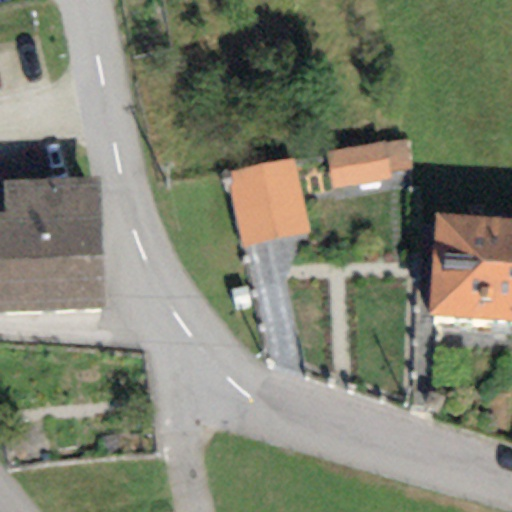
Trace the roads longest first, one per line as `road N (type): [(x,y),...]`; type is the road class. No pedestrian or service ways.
road 1 (unclassified): [(84,0),(149,271),(193,359)]
road 2 (unclassified): [(193,359),(235,396),(272,414),(511,480)]
road 3 (unclassified): [(193,511),(180,427),(193,359)]
